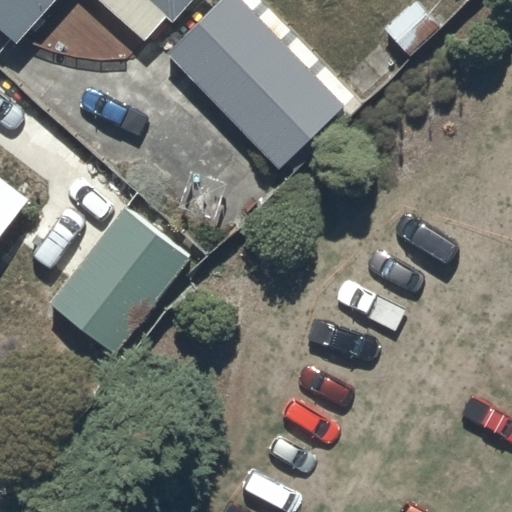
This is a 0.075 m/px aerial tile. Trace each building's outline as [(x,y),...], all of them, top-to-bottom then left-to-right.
[(0,0),(0,13),(20,31),(48,0),(114,0),(146,29),(168,5),(174,11),(184,0),(0,0)] [(251,0),(211,0),(169,44),(280,159),(345,97),(251,0)] [(0,225),(32,186),(0,160),(0,225)] [(191,246),(126,197),(51,294),(119,344),(191,246)] [(0,357),(0,389),(15,370),(0,357)]
